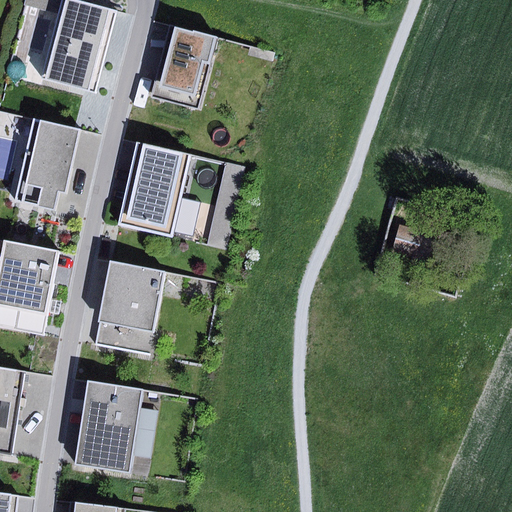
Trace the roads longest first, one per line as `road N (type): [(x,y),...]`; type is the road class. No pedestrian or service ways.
road 1 (track): [(306,511),(298,386),(305,288),(416,0)]
road 2 (residential): [(45,511),(71,328),(147,0)]
